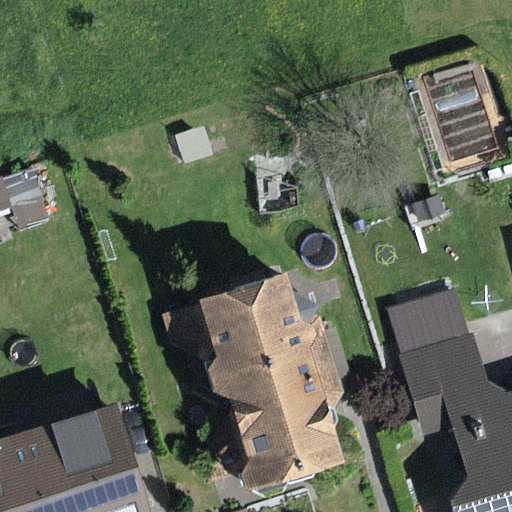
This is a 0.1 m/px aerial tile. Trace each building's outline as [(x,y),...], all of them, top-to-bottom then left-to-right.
[(36,166),(0,179),(0,213),(17,207),(27,234),(58,223),(36,166)] [(295,278),(164,317),(173,347),(205,362),(214,393),(233,404),(205,453),(212,484),(246,477),(249,491),(273,502),(286,499),(292,487),(351,472),(336,413),(345,393),(321,315),(304,310),(295,278)] [(455,288),(390,309),(404,353),(469,332),(455,288)] [(469,332),(404,353),(430,437),(455,429),(471,481),(456,503),(458,511),(511,511),(511,391),(509,393),(491,383),(474,330),(469,332)] [(160,511),(126,408),(0,449),(0,511),(160,511)]
